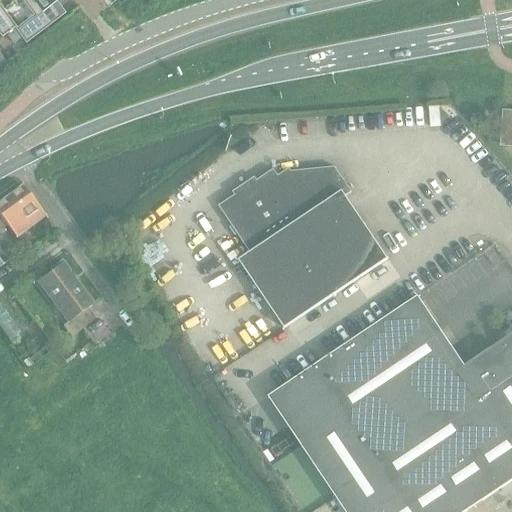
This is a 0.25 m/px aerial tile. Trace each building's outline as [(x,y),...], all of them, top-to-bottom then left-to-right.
[(19,0),(32,16),(14,29),(21,38),(25,43),(60,17),(51,5),(56,0),(19,0)] [(0,37),(0,38),(5,34),(13,28),(0,10),(0,37)] [(13,28),(5,34),(13,44),(21,38),(14,29),(13,28)] [(511,146),(511,115),(505,115),(505,111),(503,111),(501,146),(511,146)] [(238,261),(284,329),(310,312),(387,260),(344,197),(350,193),(334,168),(290,172),(292,175),(281,182),(273,170),(256,181),(254,178),(232,193),(234,196),(218,207),(249,253),(238,261)] [(15,238),(44,217),(21,186),(0,201),(0,229),(6,225),(15,238)] [(70,337),(94,319),(85,308),(90,304),(60,264),(37,281),(67,322),(62,326),(70,337)] [(268,398),(344,511),(466,511),(511,481),(511,334),(464,367),(417,297),(268,398)] [(0,305),(0,328),(9,341),(20,334),(0,305)]
